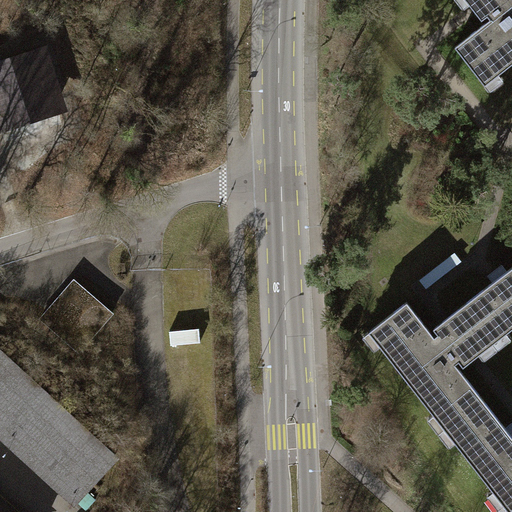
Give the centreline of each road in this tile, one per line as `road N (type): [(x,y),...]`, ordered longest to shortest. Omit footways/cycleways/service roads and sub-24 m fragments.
road 1 (tertiary): [(309,511),(290,210),(275,180)]
road 2 (tertiary): [(275,180),(266,209),(277,511)]
road 3 (track): [(152,0),(136,107),(160,203)]
road 4 (tertiary): [(273,0),(275,180)]
road 5 (track): [(136,107),(0,167)]
